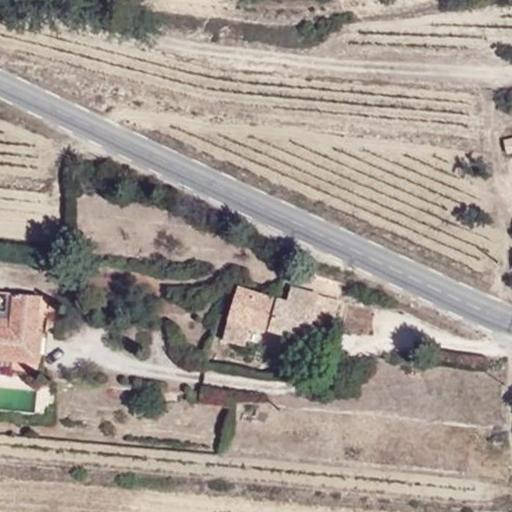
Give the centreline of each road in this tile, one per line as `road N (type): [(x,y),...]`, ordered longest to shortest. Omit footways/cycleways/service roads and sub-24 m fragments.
road 1 (tertiary): [(0,84),(511,318)]
road 2 (track): [(4,0),(200,52),(373,71),(511,74)]
